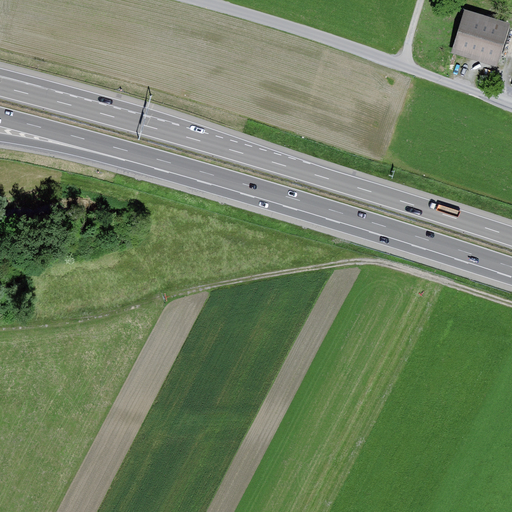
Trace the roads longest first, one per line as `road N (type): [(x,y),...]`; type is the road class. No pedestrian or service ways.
road 1 (track): [(511,302),(373,256),(166,284),(102,311),(0,321)]
road 2 (motorway): [(511,236),(45,98)]
road 3 (motorway): [(172,163),(511,267)]
road 4 (unclassified): [(511,104),(191,0)]
road 5 (motorway): [(0,117),(172,163)]
road 6 (motorway): [(0,137),(172,163)]
